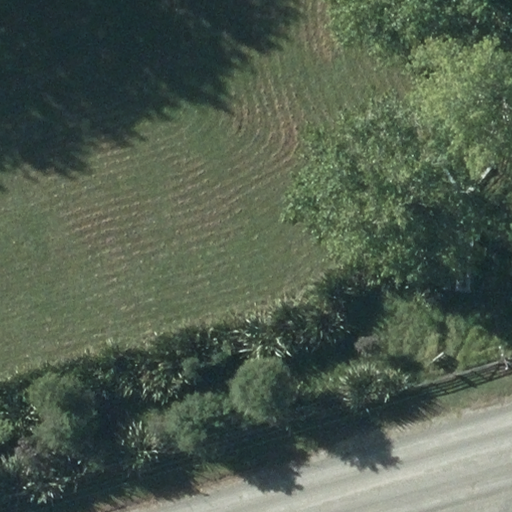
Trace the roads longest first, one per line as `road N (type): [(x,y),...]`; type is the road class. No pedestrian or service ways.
road 1 (unclassified): [(511,334),(0,463)]
road 2 (track): [(508,511),(490,338)]
